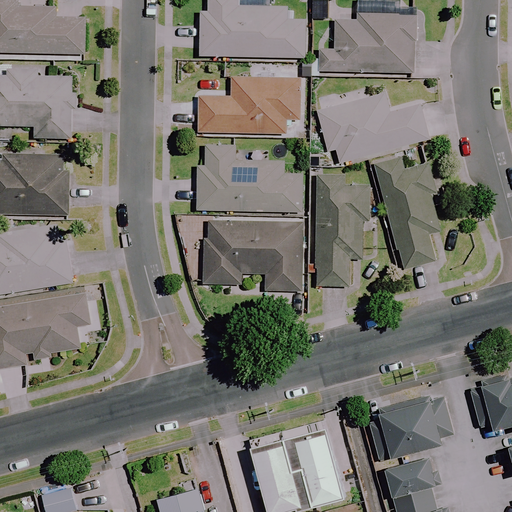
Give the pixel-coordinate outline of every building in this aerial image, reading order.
[(238,0),(210,0),(210,11),(200,11),(199,56),(306,60),(307,0),(295,0),(251,0),(251,6),(238,5),(238,0)] [(17,2),(0,1),(0,53),(84,55),(84,20),(54,19),(55,9),(17,8),(17,2)] [(415,18),(348,15),(348,20),(334,19),(332,49),(327,49),(326,71),(412,75),(415,18)] [(51,78),(51,73),(0,71),(0,126),(34,128),(34,139),(70,140),(72,79),(51,78)] [(299,121),(299,78),(231,77),(230,98),(200,98),(199,133),(286,135),(286,121),(299,121)] [(391,114),(386,96),(319,113),(329,152),(336,151),(339,164),(427,141),(419,107),(391,114)] [(235,147),(199,146),(198,211),(301,213),(302,176),(284,175),(284,162),(267,161),(267,151),(235,151),(235,147)] [(66,156),(5,155),(5,166),(0,165),(0,215),(66,216),(66,156)] [(405,172),(401,159),(374,166),(403,271),(435,262),(427,234),(441,231),(424,167),(405,172)] [(347,187),(347,177),(318,177),(316,287),(350,288),(351,259),(364,260),(365,215),(368,215),(368,188),(347,187)] [(300,293),(302,225),(206,222),(204,284),(242,285),(242,274),(265,275),(265,292),(300,293)] [(0,295),(72,284),(62,225),(0,234),(0,295)] [(0,370),(28,366),(28,363),(53,360),(52,354),(80,350),(77,329),(89,327),(84,295),(0,307),(0,370)] [(511,433),(511,381),(483,389),(468,392),(477,428),(481,442),(511,433)] [(442,449),(432,401),(367,415),(377,462),(442,449)] [(304,471),(313,508),(351,499),(347,485),(340,487),(328,435),(298,442),(304,471)] [(294,511),(302,510),(294,473),(287,445),(254,453),(267,511),(294,511)] [(441,511),(426,458),(382,471),(393,511),(441,511)] [(75,511),(69,490),(39,497),(43,511),(75,511)] [(204,511),(197,490),(157,504),(160,511),(204,511)]
